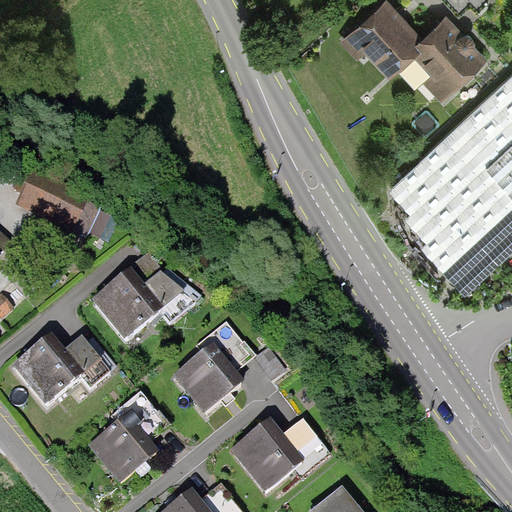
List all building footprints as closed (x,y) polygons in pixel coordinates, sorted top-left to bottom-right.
[(385,0),(341,41),(357,59),(365,51),(388,76),(413,53),(433,75),(423,83),(439,101),(479,65),(469,53),(474,49),(475,40),(473,34),(467,31),(461,31),(453,38),(438,22),(420,38),(385,0)] [(511,66),(385,184),(409,210),(404,215),(424,237),(419,242),(465,292),(511,248),(511,66)] [(28,176),(11,213),(70,240),(87,203),(28,176)] [(0,255),(12,243),(0,230),(0,255)] [(126,279),(90,311),(124,349),(160,317),(126,279)] [(53,340),(11,373),(43,414),(86,381),(53,340)] [(273,351),(259,362),(275,383),(289,372),(273,351)] [(211,352),(172,385),(205,424),(244,392),(211,352)] [(161,464),(128,421),(87,453),(121,495),(161,464)] [(270,426),(230,458),(263,500),(303,468),(270,426)] [(360,511),(344,491),(317,511),(360,511)] [(204,511),(190,494),(167,511),(204,511)]
